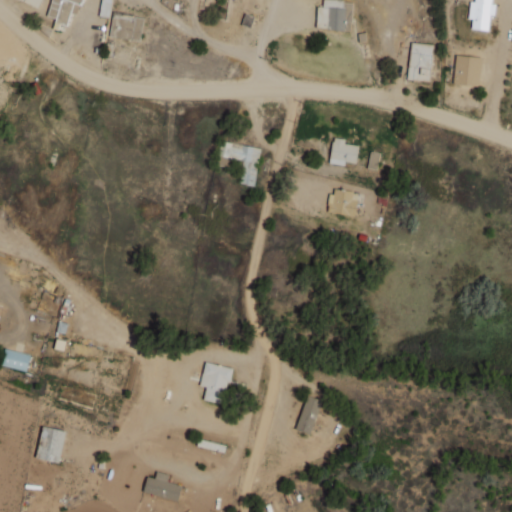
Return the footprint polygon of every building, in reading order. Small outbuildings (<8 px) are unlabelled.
[(51,0),(47,16),(56,18),(53,28),(58,30),(60,23),(67,25),(73,4),(80,6),(82,0),(51,0)] [(108,17),(110,0),(101,0),(99,16),(108,17)] [(316,6),(316,29),(344,29),(344,0),(322,0),(323,6),(316,6)] [(488,31),(490,14),(494,14),(495,4),(491,3),(491,0),(473,0),(474,1),(470,1),(467,18),(472,19),(471,28),(488,31)] [(140,41),(143,17),(113,12),(109,36),(140,41)] [(431,44),(409,43),(408,80),(430,81),(431,44)] [(481,57),(456,54),(452,83),(477,86),(481,57)] [(358,145),(343,143),(344,139),(332,137),(329,161),(355,165),(358,145)] [(260,148),(222,141),(217,165),(231,167),(232,159),(242,161),(238,183),(253,186),(260,148)] [(368,168),(377,169),(379,152),(369,151),(368,168)] [(351,199),(353,192),(331,188),(327,211),(354,216),(357,200),(351,199)] [(31,354),(4,347),(0,361),(0,364),(26,372),(31,354)] [(231,368),(205,361),(199,385),(206,387),(203,399),(222,404),(231,368)] [(57,399),(91,409),(96,394),(61,384),(57,399)] [(322,399),(306,394),(295,429),(310,434),(322,399)] [(58,463),(66,431),(43,425),(35,457),(58,463)] [(154,478),(147,476),(143,491),(177,501),(181,485),(167,481),(169,474),(156,471),(154,478)]
